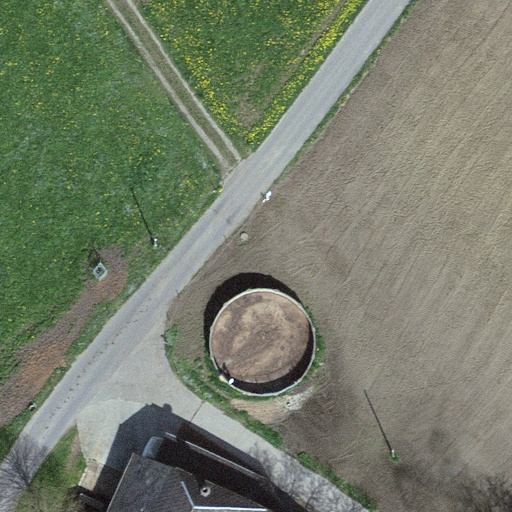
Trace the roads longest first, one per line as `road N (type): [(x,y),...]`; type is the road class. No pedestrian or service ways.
road 1 (unclassified): [(392,0),(286,140),(58,406),(0,503)]
road 2 (track): [(107,354),(338,511)]
